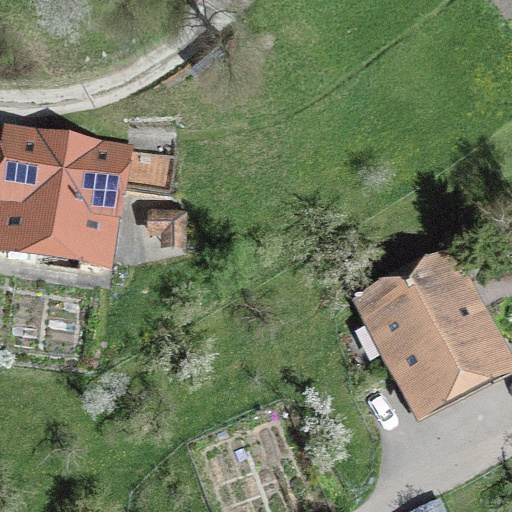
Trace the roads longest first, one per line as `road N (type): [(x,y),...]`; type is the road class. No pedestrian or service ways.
road 1 (track): [(0,101),(69,99),(135,75),(215,26),(215,0)]
road 2 (track): [(511,446),(404,511)]
